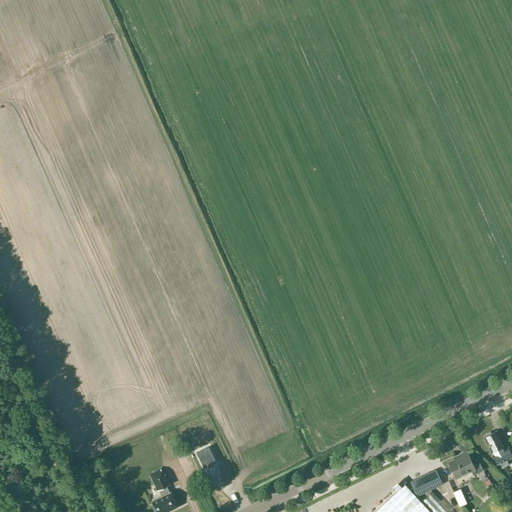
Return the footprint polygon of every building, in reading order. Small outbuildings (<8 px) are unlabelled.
[(511,444),(505,448),(496,431),(484,436),(492,452),(499,449),(505,461),(510,458),(511,461),(511,444)] [(209,447),(196,453),(204,468),(216,462),(209,447)] [(184,478),(193,473),(183,452),(173,457),(184,478)] [(480,463),(474,466),(467,452),(460,455),(461,457),(449,462),(456,478),(471,470),(473,475),(483,470),(480,463)] [(171,492),(170,493),(167,486),(170,484),(165,474),(163,475),(161,469),(150,474),(158,490),(162,497),(151,502),(155,511),(166,511),(178,507),(171,492)] [(436,470),(411,482),(417,496),(442,484),(436,470)] [(407,482),(403,478),(393,487),(397,491),(374,511),(430,511),(405,484),(407,482)] [(422,501),(433,511),(459,511),(437,487),(422,501)]
